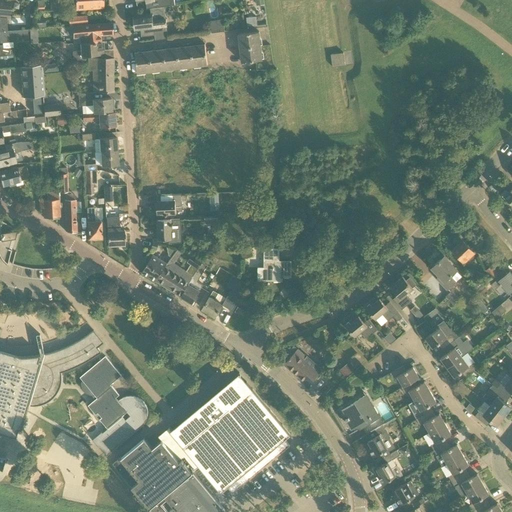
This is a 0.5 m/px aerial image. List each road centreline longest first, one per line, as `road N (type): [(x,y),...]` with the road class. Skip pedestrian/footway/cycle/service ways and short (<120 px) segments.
road 1 (residential): [(128,279),(137,264),(117,0)]
road 2 (residential): [(238,345),(348,296),(468,189)]
road 3 (tertiary): [(360,511),(331,431),(288,383),(238,345)]
road 4 (residential): [(499,450),(450,406),(411,343),(374,369)]
road 5 (unclassified): [(172,418),(65,282)]
road 6 (tertiary): [(238,345),(128,279)]
